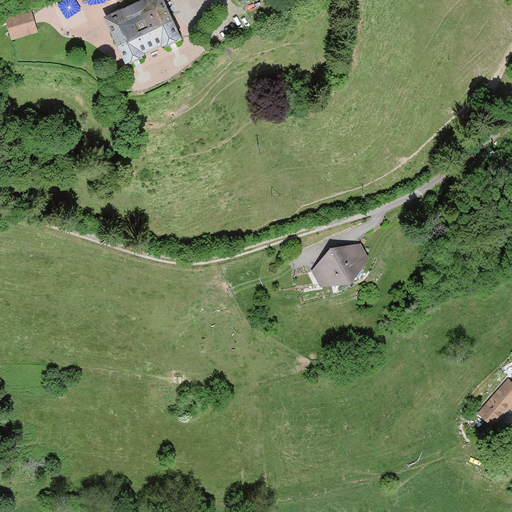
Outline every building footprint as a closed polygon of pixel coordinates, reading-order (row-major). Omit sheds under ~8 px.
[(77,0),(69,0),(75,10),(81,6),(77,0)] [(160,0),(136,0),(99,17),(122,67),(140,59),(137,52),(156,44),(159,50),(180,41),(160,0)] [(4,18),(11,41),(38,34),(30,10),(4,18)] [(367,260),(358,243),(327,247),(310,270),(317,287),(346,285),(367,260)] [(511,381),(507,377),(475,412),(491,427),(510,406),(511,409),(511,381)]
